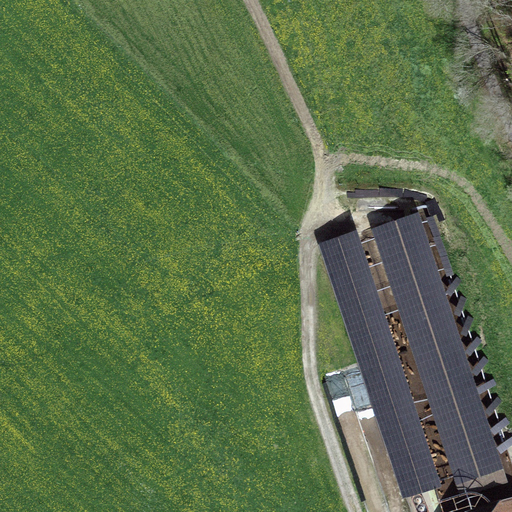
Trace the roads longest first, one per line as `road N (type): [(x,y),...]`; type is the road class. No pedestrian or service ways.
road 1 (track): [(357,511),(316,394),(307,258),(318,196),(316,143),(249,0)]
road 2 (unclassified): [(511,121),(467,0)]
